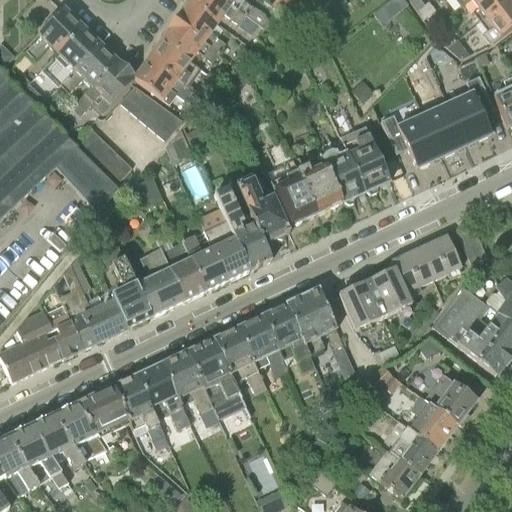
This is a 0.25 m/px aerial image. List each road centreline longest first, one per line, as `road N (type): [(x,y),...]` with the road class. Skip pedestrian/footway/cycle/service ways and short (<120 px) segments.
road 1 (residential): [(0,418),(511,177)]
road 2 (track): [(0,338),(149,159),(104,118)]
